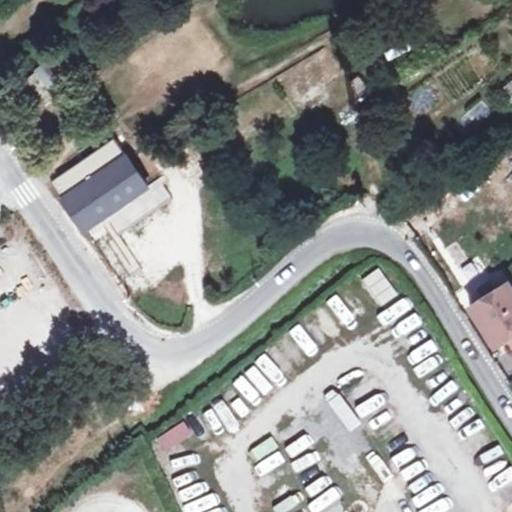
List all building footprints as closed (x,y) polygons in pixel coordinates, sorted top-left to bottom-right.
[(348,43),(345,45),(344,41),(330,49),(353,83),(368,74),(348,43)] [(38,71),(57,94),(71,84),(52,60),(38,71)] [(147,187),(115,140),(52,184),(84,230),(147,187)] [(425,162),(415,170),(424,180),(434,173),(425,162)] [(472,217),(450,189),(412,218),(434,247),(472,217)] [(21,252),(0,267),(37,316),(58,301),(21,252)] [(359,281),(377,309),(395,297),(377,269),(359,281)] [(480,289),(487,300),(499,291),(492,281),(480,289)] [(498,349),(507,343),(511,339),(511,287),(510,284),(499,291),(487,300),(473,309),(498,349)] [(180,424),(156,441),(164,452),(188,434),(180,424)]
